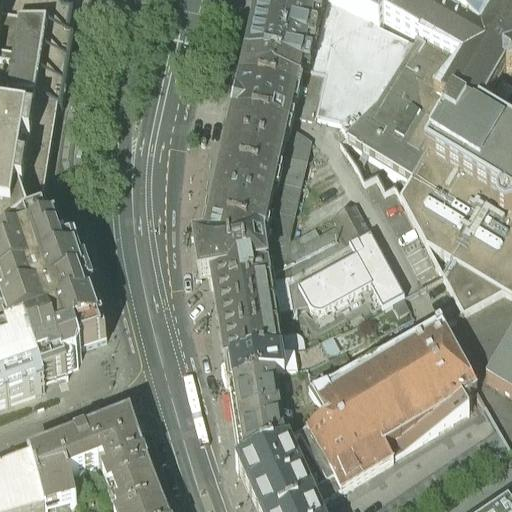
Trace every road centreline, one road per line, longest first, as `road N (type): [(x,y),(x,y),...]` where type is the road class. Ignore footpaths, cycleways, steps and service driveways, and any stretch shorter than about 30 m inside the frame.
road 1 (tertiary): [(170,383),(144,286),(132,186)]
road 2 (tertiary): [(132,186),(182,21),(175,0)]
road 3 (tertiary): [(147,0),(125,108),(132,186)]
road 4 (residential): [(0,450),(170,383)]
road 5 (tertiary): [(170,383),(209,511)]
